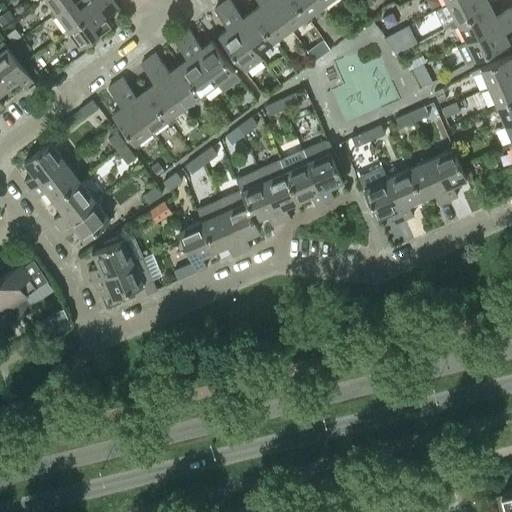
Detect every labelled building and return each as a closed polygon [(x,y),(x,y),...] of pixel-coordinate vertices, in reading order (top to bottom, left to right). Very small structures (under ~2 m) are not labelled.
[(47,0),(56,12),(72,0),(47,0)] [(72,0),(56,12),(68,28),(106,0),(72,0)] [(112,0),(106,0),(68,28),(80,45),(111,23),(106,16),(118,7),(112,0)] [(230,0),(225,0),(221,3),(257,52),(273,40),(252,10),(243,16),(230,0)] [(258,0),(261,3),(252,10),(273,40),(290,27),(269,0),(258,0)] [(269,0),(290,27),(306,15),(294,0),(269,0)] [(294,0),(306,15),(323,3),(320,0),(294,0)] [(454,0),(448,3),(457,21),(490,4),(487,0),(454,0)] [(257,52),(221,3),(214,9),(228,27),(218,34),(245,71),(262,58),(257,52)] [(490,4),(457,21),(466,40),(511,15),(511,5),(495,14),(490,4)] [(509,41),(503,31),(511,26),(511,15),(466,40),(456,45),(466,63),(509,41)] [(239,77),(233,69),(211,39),(202,46),(188,28),(180,33),(216,81),(222,89),(239,77)] [(187,57),(178,64),(200,94),(216,81),(180,33),(173,39),(187,57)] [(7,46),(0,51),(0,77),(7,87),(18,78),(26,88),(34,81),(7,46)] [(155,52),(148,57),(184,106),(200,94),(178,64),(169,70),(155,52)] [(511,53),(480,67),(488,87),(511,76),(511,53)] [(154,81),(147,87),(169,117),(184,106),(148,57),(140,63),(154,81)] [(122,76),(115,82),(151,130),(169,117),(147,87),(136,95),(122,76)] [(511,76),(488,87),(497,105),(511,98),(511,76)] [(134,143),(151,130),(115,82),(107,87),(121,106),(112,113),(134,143)] [(294,92),(280,98),(284,107),(298,101),(294,92)] [(269,114),(284,107),(280,98),(265,105),(269,114)] [(511,98),(497,105),(505,124),(511,120),(511,98)] [(92,99),(79,109),(85,117),(97,107),(92,99)] [(424,105),(409,111),(413,120),(428,114),(424,105)] [(399,127),(413,120),(409,111),(395,117),(399,127)] [(250,116),(237,126),(243,134),(256,124),(250,116)] [(380,124),(365,130),(369,140),(384,133),(380,124)] [(230,143),(243,134),(237,126),(224,135),(230,143)] [(355,146),(369,140),(365,130),(351,137),(355,146)] [(116,131),(107,137),(117,150),(125,144),(116,131)] [(343,180),(325,139),(302,149),(325,201),(334,197),(329,186),(343,180)] [(33,173),(23,180),(29,188),(65,161),(49,141),(24,161),(33,173)] [(125,144),(117,150),(127,163),(135,157),(125,144)] [(210,146),(197,155),(203,163),(216,154),(210,146)] [(453,148),(430,158),(448,199),(457,195),(452,184),(466,178),(453,148)] [(325,201),(302,149),(280,158),(298,200),(311,194),(316,205),(325,201)] [(203,163),(197,155),(184,165),(190,173),(203,163)] [(298,200),(280,158),(258,168),(281,220),(290,216),(285,205),(298,200)] [(430,158),(408,167),(421,197),(434,192),(439,203),(448,199),(430,158)] [(65,161),(29,188),(35,196),(45,188),(53,200),(79,180),(65,161)] [(408,167),(386,177),(404,218),(413,214),(408,203),(421,197),(408,167)] [(281,220),(258,168),(235,178),(240,189),(241,189),(254,219),(267,213),(272,224),(281,220)] [(181,180),(175,172),(162,181),(168,189),(181,180)] [(395,222),(404,218),(386,177),(363,187),(376,217),(390,211),(395,222)] [(79,180),(53,200),(62,211),(53,218),(59,226),(94,199),(79,180)] [(156,186),(142,194),(147,203),(161,194),(156,186)] [(241,189),(240,189),(218,199),(241,250),(250,247),(245,236),(259,230),(254,219),(241,189)] [(94,199),(59,226),(65,234),(74,226),(83,238),(109,218),(94,199)] [(241,250),(218,199),(196,208),(201,219),(214,249),(227,243),(232,254),(241,250)] [(164,201),(151,210),(156,218),(170,210),(164,201)] [(201,255),(214,249),(201,219),(178,229),(196,270),(206,266),(201,255)] [(122,238),(92,251),(99,265),(88,269),(91,278),(132,260),(122,238)] [(141,256),(132,260),(91,278),(95,287),(106,282),(112,296),(133,287),(137,296),(156,288),(141,256)] [(19,262),(0,275),(0,285),(20,317),(29,311),(20,298),(36,287),(19,262)] [(188,263),(173,269),(177,278),(192,272),(188,263)] [(0,311),(3,309),(12,322),(20,317),(0,285),(0,311)] [(50,314),(35,321),(44,339),(59,331),(50,314)] [(499,511),(505,511),(511,511),(511,491),(496,495),(499,511)]
